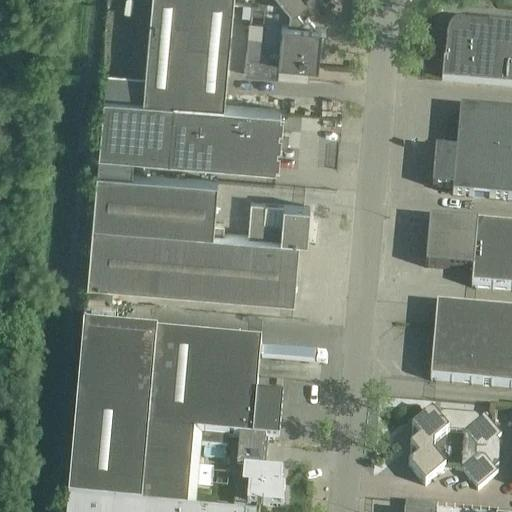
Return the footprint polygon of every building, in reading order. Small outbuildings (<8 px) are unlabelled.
[(145,63),(142,99),(224,106),(233,0),(174,0),(169,66),(145,63)] [(151,0),(145,63),(169,66),(174,0),(151,0)] [(280,0),(292,13),(307,0),(280,0)] [(248,40),(245,75),(267,77),(269,64),(317,68),(318,55),(323,56),(325,35),(320,34),(320,30),(316,29),(307,19),(297,27),(282,26),(279,56),(268,55),(268,56),(261,56),(262,41),(248,40)] [(486,22),(466,20),(461,20),(457,22),(450,28),(448,32),(446,36),(444,57),(443,57),(441,81),(511,86),(511,22),(486,20),(486,22)] [(98,153),(96,171),(132,174),(133,156),(275,169),(280,112),(280,111),(224,106),(142,99),(103,95),(98,153)] [(511,112),(460,108),(459,118),(455,118),(453,119),(451,120),(450,120),(448,122),(447,124),(446,126),(445,128),(443,151),(435,150),(432,188),(452,190),(452,196),(511,201),(511,112)] [(96,171),(86,283),(208,294),(242,296),(294,301),(299,241),(247,236),(223,234),(224,224),(214,223),(217,182),(132,174),(96,171)] [(250,203),(247,236),(299,241),(307,242),(310,208),(283,205),(265,204),(250,203)] [(425,268),(472,272),(473,272),(477,224),(511,227),(429,220),(425,268)] [(473,272),(472,272),(471,288),(511,291),(511,227),(477,224),(473,272)] [(511,311),(436,305),(430,381),(511,387),(511,311)] [(76,399),(67,502),(184,511),(192,511),(199,436),(239,439),(268,442),(280,443),(283,399),(256,397),(261,342),(154,333),(148,406),(76,399)] [(268,348),(265,363),(282,365),(283,360),(319,365),(321,356),(268,348)] [(408,466),(425,486),(445,469),(433,455),(434,444),(447,432),(463,434),(475,448),(474,459),(460,471),(477,491),(497,474),(494,470),(498,467),(500,444),(497,440),(501,437),(484,417),(479,420),(476,416),(439,413),(435,416),(431,412),(411,429),(419,439),(409,448),(418,458),(408,466)] [(281,488),(282,472),(265,471),(268,442),(239,439),(236,470),(233,504),(246,505),(283,509),(285,488),(281,488)] [(182,511),(68,502),(66,511),(182,511)]
